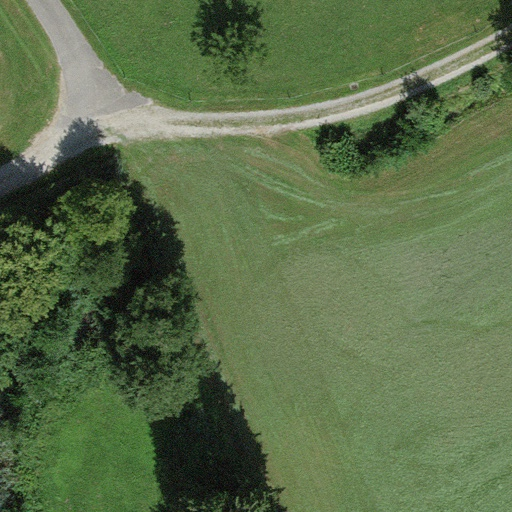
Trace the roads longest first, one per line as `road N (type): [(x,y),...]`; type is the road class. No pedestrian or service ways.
road 1 (track): [(82,89),(159,116),(293,120),(451,71),(511,38)]
road 2 (track): [(0,189),(65,135),(82,89),(70,33),(45,0)]
